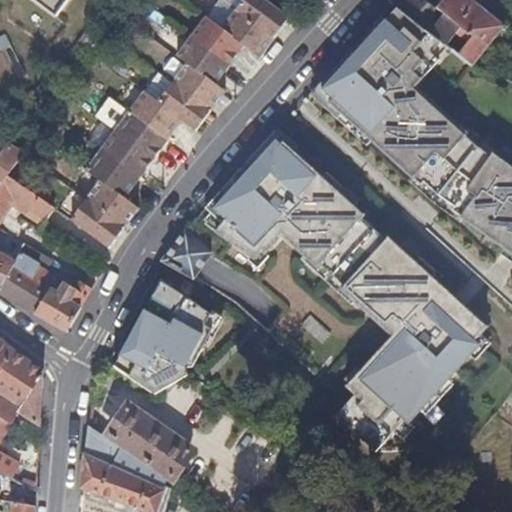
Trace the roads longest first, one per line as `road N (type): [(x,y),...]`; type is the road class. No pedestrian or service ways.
road 1 (residential): [(360,0),(144,250),(75,375)]
road 2 (unknown): [(144,250),(399,429),(423,431),(448,403)]
road 3 (unknown): [(265,103),(488,300)]
road 4 (unknown): [(75,375),(307,505)]
road 5 (residential): [(75,375),(65,398),(59,511)]
